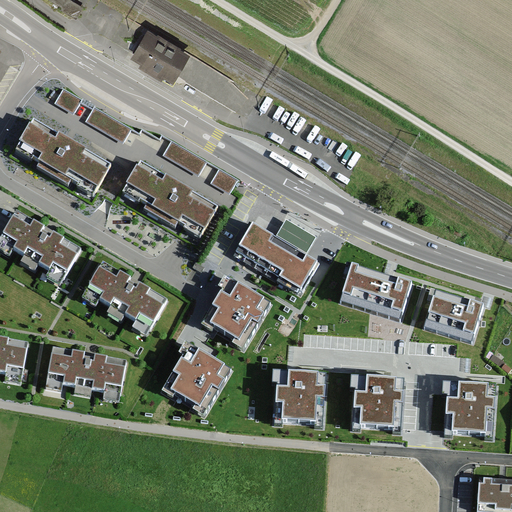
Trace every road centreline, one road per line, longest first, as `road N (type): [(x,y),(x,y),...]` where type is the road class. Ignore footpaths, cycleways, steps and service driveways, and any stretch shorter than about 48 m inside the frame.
road 1 (primary): [(50,45),(325,202),(511,278)]
road 2 (residential): [(448,456),(225,437),(0,404)]
road 3 (track): [(217,0),(511,180)]
road 4 (residential): [(0,178),(193,292)]
